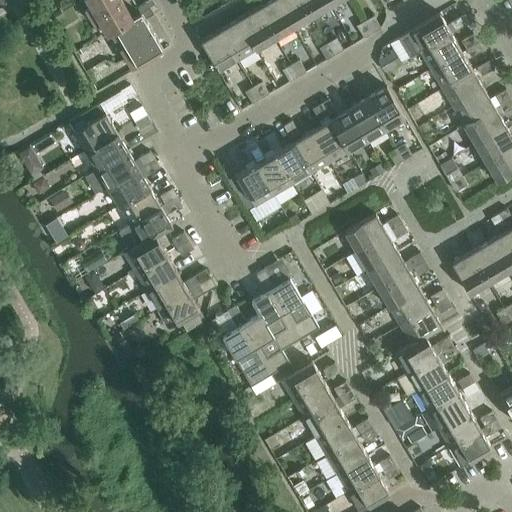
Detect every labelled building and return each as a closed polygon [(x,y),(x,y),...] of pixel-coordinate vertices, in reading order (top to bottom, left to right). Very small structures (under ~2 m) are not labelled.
[(80,0),(101,35),(110,30),(132,67),(163,48),(145,18),(159,10),(152,0),(145,0),(137,5),(134,0),(80,0)] [(277,0),(268,0),(257,7),(275,38),(294,27),(277,0)] [(302,0),(277,0),(294,27),(312,16),(302,0)] [(328,0),(302,0),(312,16),(331,5),(328,0)] [(257,7),(238,18),(256,49),(275,38),(257,7)] [(410,56),(420,50),(451,32),(467,23),(462,14),(446,24),(439,12),(398,37),(410,56)] [(373,15),(365,20),(372,32),(380,27),(373,15)] [(238,18),(220,29),(238,60),(256,49),(238,18)] [(372,32),(365,20),(356,25),(364,37),(372,32)] [(238,60),(220,29),(200,40),(218,71),(238,60)] [(420,50),(431,69),(462,50),(451,32),(420,50)] [(461,40),(466,48),(478,41),(473,33),(461,40)] [(336,37),(328,42),(335,54),(343,49),(336,37)] [(478,41),(466,48),(471,56),(483,49),(478,41)] [(335,54),(328,42),(319,47),(326,59),(335,54)] [(392,50),(377,59),(378,61),(384,71),(399,62),(392,50)] [(462,50),(431,69),(442,87),(473,69),(462,50)] [(299,59),(290,64),(297,76),(306,71),(299,59)] [(489,59),(477,66),(482,75),(494,68),(489,59)] [(297,76),(290,64),(282,69),(289,81),(297,76)] [(473,69),(442,87),(453,106),(484,88),(473,69)] [(262,81),(253,86),(260,98),(269,93),(262,81)] [(260,98),(253,86),(245,91),(252,103),(260,98)] [(386,86),(367,97),(385,128),(405,117),(386,86)] [(484,88),(453,106),(464,124),(495,106),(484,88)] [(494,95),(499,104),(511,97),(506,88),(494,95)] [(367,97),(348,108),(367,139),(385,128),(367,97)] [(511,98),(511,97),(499,104),(504,112),(511,107),(511,98)] [(327,115),(330,119),(348,150),(367,139),(348,108),(338,114),(329,98),(320,103),(327,115)] [(69,120),(74,130),(105,112),(99,102),(69,120)] [(327,115),(320,103),(312,108),(319,120),(327,115)] [(130,112),(135,120),(146,113),(142,105),(130,112)] [(495,106),(464,124),(475,143),(506,125),(495,106)] [(105,112),(74,130),(86,149),(117,131),(105,112)] [(146,113),(135,120),(139,129),(151,122),(146,113)] [(330,119),(311,130),(329,161),(348,150),(330,119)] [(292,120),(283,125),(290,137),(299,132),(292,120)] [(511,135),(506,125),(475,143),(486,161),(511,146),(511,135)] [(311,130),(293,141),(311,172),(329,161),(311,130)] [(117,131),(86,149),(97,168),(127,150),(117,131)] [(273,131),(264,136),(272,148),(280,143),(273,131)] [(272,148),(264,136),(256,141),(263,153),(272,148)] [(293,141),(274,152),(292,183),(311,172),(293,141)] [(405,143),(397,148),(404,160),(412,155),(405,143)] [(511,146),(486,161),(497,181),(511,172),(511,146)] [(253,159),(246,147),(238,152),(245,164),(253,159)] [(404,160),(397,148),(388,153),(395,165),(404,160)] [(127,150),(97,168),(108,186),(138,168),(127,150)] [(138,157),(143,166),(155,159),(150,150),(138,157)] [(274,152),(256,163),(274,194),(292,183),(274,152)] [(36,156),(25,163),(31,173),(42,167),(36,156)] [(155,159),(143,166),(148,174),(160,167),(155,159)] [(274,194),(256,163),(236,174),(254,205),(274,194)] [(381,164),(370,171),(374,178),(385,171),(381,164)] [(445,174),(450,182),(462,175),(457,167),(445,174)] [(138,168),(108,186),(119,205),(149,187),(138,168)] [(360,173),(353,177),(359,187),(366,182),(360,173)] [(247,210),(254,205),(236,174),(229,179),(247,210)] [(462,175),(450,182),(455,191),(467,184),(462,175)] [(35,180),(32,182),(39,193),(42,191),(46,188),(46,182),(43,176),(35,180)] [(149,187),(119,205),(130,224),(160,205),(149,187)] [(160,195),(165,203),(177,196),(172,188),(160,195)] [(61,193),(50,199),(56,210),(67,204),(61,193)] [(160,205),(130,224),(141,242),(155,234),(172,225),(165,214),(182,204),(177,196),(165,203),(160,205)] [(511,216),(507,207),(498,212),(505,224),(511,220),(511,216)] [(505,224),(498,212),(490,217),(497,229),(505,224)] [(344,231),(356,250),(387,232),(375,213),(344,231)] [(386,221),(391,229),(403,222),(398,214),(386,221)] [(403,222),(391,229),(396,238),(408,231),(403,222)] [(511,235),(508,229),(489,239),(507,270),(511,267),(511,235)] [(171,238),(176,246),(188,239),(183,231),(171,238)] [(387,232),(356,250),(367,269),(398,250),(387,232)] [(124,252),(135,271),(166,252),(155,234),(141,242),(124,252)] [(188,239),(176,246),(181,255),(193,248),(188,239)] [(489,239),(471,250),(489,281),(507,270),(489,239)] [(101,249),(81,260),(88,272),(94,268),(107,261),(101,249)] [(398,250),(367,269),(378,287),(409,269),(398,250)] [(489,281),(471,250),(451,262),(469,292),(489,281)] [(408,258),(413,267),(425,260),(420,251),(408,258)] [(166,252),(135,271),(146,289),(177,271),(166,252)] [(425,260),(413,267),(418,275),(430,268),(425,260)] [(177,271),(146,289),(157,308),(210,277),(205,268),(183,281),(177,271)] [(265,269),(261,271),(256,274),(261,283),(270,277),(265,269)] [(409,269),(378,287),(389,306),(420,288),(409,269)] [(338,271),(331,275),(335,282),(342,278),(338,271)] [(210,277),(157,308),(169,327),(199,309),(193,298),(215,285),(210,277)] [(251,300),(259,313),(281,349),(300,338),(270,288),(275,285),(270,277),(261,283),(266,291),(251,300)] [(289,277),(275,285),(270,288),(300,338),(319,327),(289,277)] [(420,288),(389,306),(400,324),(431,306),(420,288)] [(430,295),(435,304),(447,297),(442,288),(430,295)] [(447,297),(435,304),(440,312),(452,305),(447,297)] [(236,305),(231,307),(226,310),(231,318),(241,313),(236,305)] [(431,306),(400,324),(411,343),(425,335),(442,325),(431,306)] [(511,319),(504,307),(496,312),(503,324),(511,319)] [(135,313),(120,322),(124,328),(139,319),(135,313)] [(231,318),(236,327),(222,335),(251,385),(270,373),(241,324),(246,321),(241,313),(231,318)] [(259,313),(246,321),(241,324),(270,373),(289,362),(281,349),(259,313)] [(336,323),(315,335),(321,345),(341,333),(336,323)] [(394,352),(405,372),(436,353),(425,335),(411,343),(394,352)] [(436,343),(440,351),(452,344),(447,335),(436,343)] [(125,338),(118,342),(125,354),(132,349),(125,338)] [(311,342),(305,346),(310,354),(316,351),(311,342)] [(483,343),(472,349),(477,357),(488,351),(483,343)] [(436,353),(405,372),(416,390),(447,372),(441,362),(457,352),(452,344),(440,351),(436,353)] [(281,379),(293,398),(323,380),(312,361),(281,379)] [(323,369),(328,378),(340,370),(335,362),(323,369)] [(447,372),(416,390),(428,409),(458,391),(447,372)] [(458,380),(462,388),(474,381),(469,373),(458,380)] [(323,380),(293,398),(304,416),(334,398),(323,380)] [(334,388),(339,396),(350,389),(346,381),(334,388)] [(474,381),(462,388),(467,396),(479,389),(474,381)] [(511,385),(499,393),(511,414),(511,385)] [(350,389),(339,396),(343,404),(355,397),(350,389)] [(458,391),(428,409),(439,427),(469,409),(458,391)] [(334,398),(304,416),(315,435),(345,417),(334,398)] [(469,409),(439,427),(450,446),(480,428),(469,409)] [(479,417),(484,425),(496,418),(491,410),(479,417)] [(416,416),(396,427),(402,437),(406,434),(421,426),(416,416)] [(345,417),(315,435),(326,454),(356,436),(345,417)] [(356,425),(361,433),(372,426),(368,418),(356,425)] [(484,425),(480,428),(450,446),(461,465),(492,447),(485,436),(501,427),(496,418),(484,425)] [(372,426),(361,433),(365,441),(377,434),(372,426)] [(421,426),(406,434),(412,443),(427,434),(421,426)] [(356,436),(326,454),(337,472),(367,454),(356,436)] [(367,454),(337,472),(348,491),(378,473),(367,454)] [(378,462),(383,470),(395,463),(390,455),(378,462)] [(426,460),(420,464),(425,473),(432,469),(426,460)] [(395,463),(383,470),(388,479),(399,472),(395,463)] [(378,473),(348,491),(359,510),(390,492),(378,473)] [(303,480),(294,485),(300,495),(309,489),(303,480)] [(308,495),(302,498),(308,508),(314,504),(308,495)]
